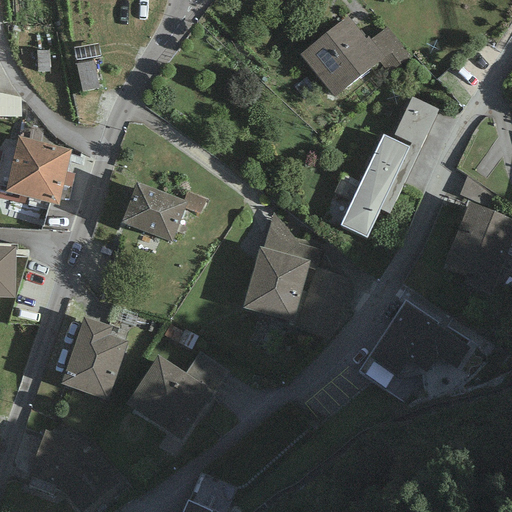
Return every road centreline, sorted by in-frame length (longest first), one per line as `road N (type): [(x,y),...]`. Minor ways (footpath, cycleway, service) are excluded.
road 1 (residential): [(121,511),(284,397),(347,339),(394,278),(451,153),(511,54)]
road 2 (residential): [(193,0),(115,122),(0,465)]
